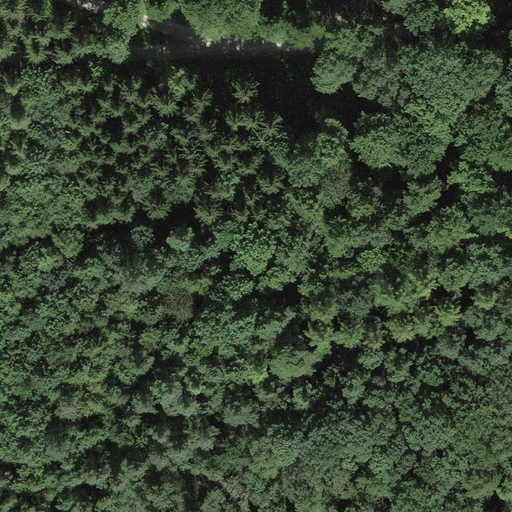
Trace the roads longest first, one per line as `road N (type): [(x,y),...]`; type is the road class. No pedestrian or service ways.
road 1 (track): [(511,1),(310,45),(0,60)]
road 2 (track): [(270,46),(330,75),(511,110)]
road 3 (track): [(83,0),(224,47)]
